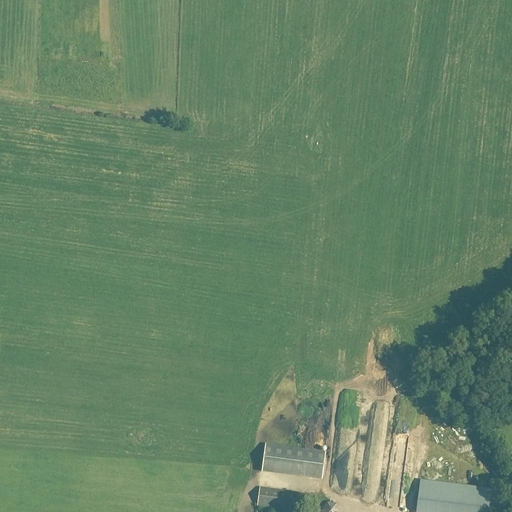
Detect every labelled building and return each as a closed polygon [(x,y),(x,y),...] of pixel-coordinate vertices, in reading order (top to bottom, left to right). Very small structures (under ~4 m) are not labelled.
[(406,405),(398,405),(397,430),(405,430),(406,405)] [(343,437),(340,444),(349,448),(352,441),(343,437)] [(266,444),(262,472),(322,480),(326,453),(266,444)] [(488,511),(492,489),(420,480),(416,508),(448,511),(488,511)] [(295,510),(297,493),(260,488),(257,505),(295,510)] [(327,502),(321,510),(321,511),(341,511),(337,503),(327,502)]
